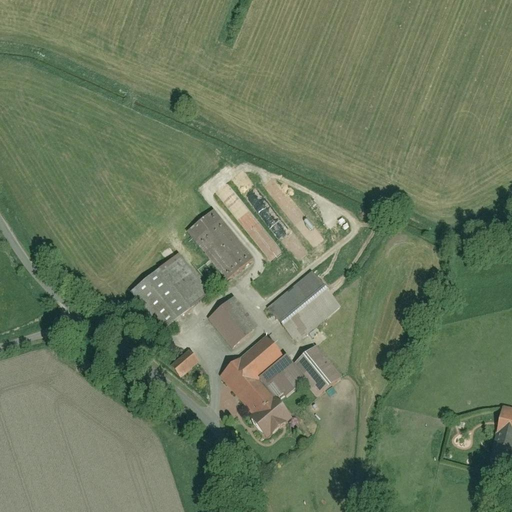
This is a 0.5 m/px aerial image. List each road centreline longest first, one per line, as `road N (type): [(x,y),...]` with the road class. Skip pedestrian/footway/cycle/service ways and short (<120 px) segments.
road 1 (residential): [(261,511),(218,438),(73,319)]
road 2 (residential): [(73,319),(0,220)]
